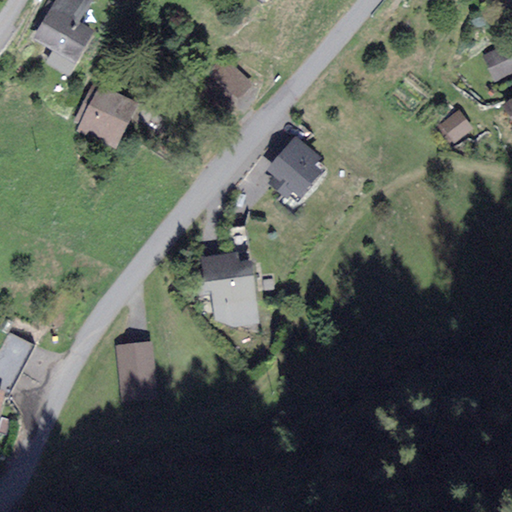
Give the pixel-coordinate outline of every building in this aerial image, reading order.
[(75,63),(93,32),(77,22),(90,0),(56,0),(52,9),(34,38),(75,63)] [(511,70),(511,45),(487,57),(496,78),(511,70)] [(233,112),(256,86),(230,63),(207,90),(233,112)] [(136,105),(102,88),(81,130),(115,147),(136,105)] [(469,127),(460,114),(442,126),(452,140),(469,127)] [(298,140),(271,172),(278,177),(273,184),(289,197),(294,192),(300,197),(321,172),(314,167),(321,158),(298,140)] [(236,256),(205,259),(207,292),(214,292),(216,324),(256,321),(252,267),(237,268),(236,256)] [(35,346),(11,334),(0,354),(0,384),(12,391),(21,372),(35,346)] [(151,345),(120,348),(124,398),(156,395),(151,345)]
